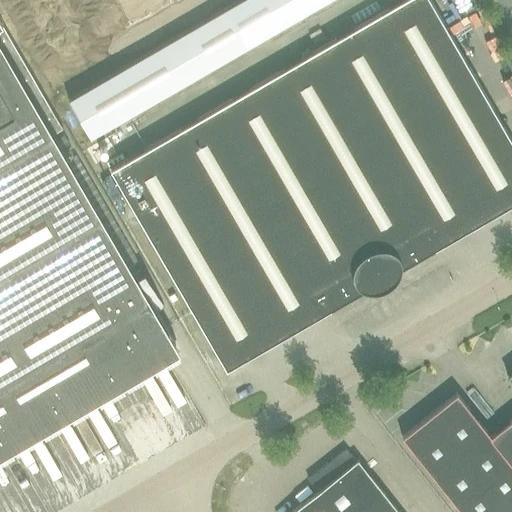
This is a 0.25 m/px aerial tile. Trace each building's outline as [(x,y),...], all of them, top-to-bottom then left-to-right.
[(241,0),(226,9),(65,102),(87,139),(248,46),(327,0),(241,0)] [(375,291),(378,287),(381,284),(390,279),(394,277),(399,277),(401,273),(402,270),(511,206),(511,139),(431,0),(404,0),(111,170),(228,371),(367,290),(370,291),(375,291)] [(113,0),(130,28),(177,0),(113,0)] [(0,456),(180,351),(176,344),(54,134),(64,128),(6,28),(0,31),(0,456)] [(511,511),(511,372),(507,376),(511,381),(511,419),(491,436),(457,393),(402,437),(461,511),(511,511)] [(335,511),(357,511),(384,491),(358,459),(356,460),(346,448),(309,478),(335,511)] [(335,511),(309,478),(308,478),(318,491),(291,511),(335,511)] [(400,511),(384,491),(357,511),(400,511)]
